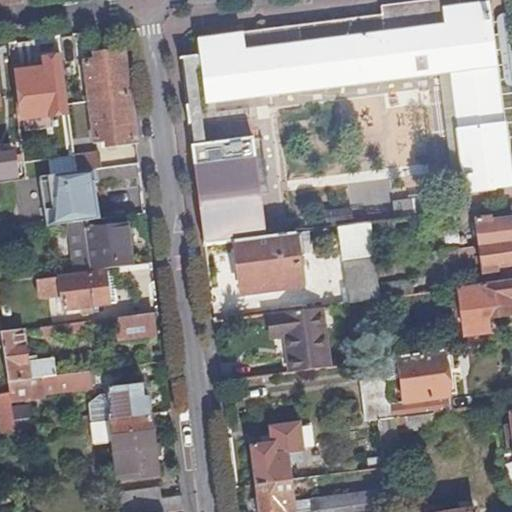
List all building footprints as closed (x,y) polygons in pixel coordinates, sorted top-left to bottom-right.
[(493,36),(490,4),(461,8),(448,8),(384,16),(218,38),(217,39),(197,41),(199,57),(201,70),(206,104),(404,80),(450,74),(465,195),(511,188),(495,51),(500,51),(504,50),(502,35),(497,36),(493,36)] [(130,97),(123,51),(101,54),(102,60),(85,63),(90,103),(130,97)] [(66,106),(60,57),(42,59),(42,66),(36,67),(36,69),(17,71),(20,98),(39,96),(40,104),(50,103),(52,112),(58,112),(58,116),(67,115),(66,106)] [(192,149),(205,147),(195,71),(201,70),(199,57),(180,60),(192,149)] [(136,143),(130,97),(90,103),(95,142),(112,140),(113,146),(136,143)] [(235,244),(262,240),(249,142),(205,147),(192,149),(205,247),(235,244)] [(101,170),(99,154),(72,157),(74,174),(97,171),(101,170)] [(0,158),(0,180),(16,178),(13,157),(0,158)] [(98,184),(97,171),(74,174),(39,179),(46,228),(68,225),(86,223),(100,221),(95,184),(98,184)] [(445,216),(443,198),(392,205),(395,223),(445,216)] [(511,244),(511,222),(491,225),(491,220),(476,223),(479,249),(511,244)] [(131,267),(125,225),(87,230),(86,223),(68,225),(75,275),(131,267)] [(378,284),(375,264),(370,226),(338,230),(349,305),(376,302),(381,301),(378,284)] [(302,288),(296,236),(262,240),(235,244),(241,290),(249,289),(267,287),(267,292),(302,288)] [(511,266),(511,244),(479,249),(442,254),(443,263),(481,259),(483,274),(498,273),(498,269),(511,266)] [(108,305),(104,273),(37,282),(40,300),(61,297),(63,311),(108,305)] [(416,296),(413,279),(378,284),(381,301),(416,296)] [(511,317),(511,282),(478,288),(483,321),(511,317)] [(329,369),(324,333),(315,334),(312,310),(281,315),(272,316),(275,339),(285,338),(290,374),(329,369)] [(155,336),(152,316),(116,320),(118,340),(155,336)] [(87,334),(85,324),(41,330),(42,340),(87,334)] [(27,364),(23,332),(1,335),(9,385),(56,379),(54,360),(27,364)] [(450,413),(443,354),(399,360),(404,402),(389,405),(391,421),(432,416),(450,413)] [(389,405),(384,362),(357,366),(365,422),(378,421),(378,422),(391,421),(389,405)] [(45,398),(93,391),(90,374),(56,379),(9,385),(10,395),(13,406),(45,401),(45,398)] [(151,416),(149,399),(145,399),(143,386),(108,391),(109,397),(112,421),(151,416)] [(157,466),(151,416),(112,421),(109,422),(115,472),(157,466)] [(433,430),(432,416),(391,421),(378,422),(382,450),(398,447),(396,435),(433,430)] [(31,432),(29,421),(16,423),(17,434),(31,432)] [(251,448),(256,488),(292,482),(290,464),(303,463),(298,425),(271,428),(273,445),(251,448)] [(158,476),(157,466),(115,472),(117,482),(158,476)] [(326,478),(324,466),(308,468),(309,480),(326,478)] [(389,511),(384,469),(358,473),(361,495),(310,502),(311,511),(389,511)] [(296,511),(296,504),(292,482),(256,488),(259,511),(296,511)] [(183,511),(182,498),(162,500),(160,489),(121,494),(123,511),(183,511)] [(0,495),(0,511),(29,511),(26,491),(0,495)]
